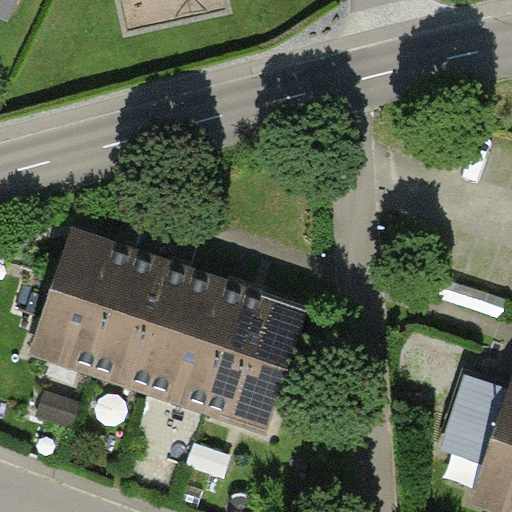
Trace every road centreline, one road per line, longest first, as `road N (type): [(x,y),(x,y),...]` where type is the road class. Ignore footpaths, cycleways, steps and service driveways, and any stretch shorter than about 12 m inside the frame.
road 1 (residential): [(377,511),(351,81)]
road 2 (tertiary): [(0,175),(351,81)]
